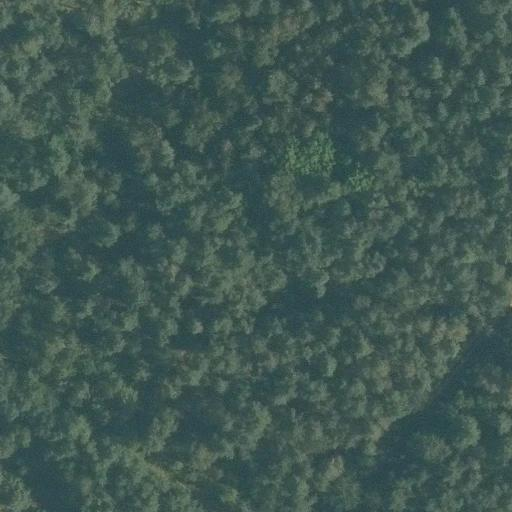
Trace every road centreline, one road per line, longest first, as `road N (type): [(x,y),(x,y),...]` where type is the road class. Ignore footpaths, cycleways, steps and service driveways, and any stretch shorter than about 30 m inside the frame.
road 1 (track): [(208,511),(117,453),(0,344)]
road 2 (track): [(511,305),(343,511)]
